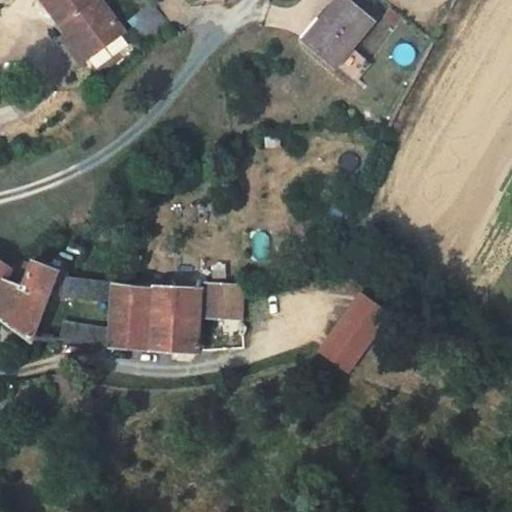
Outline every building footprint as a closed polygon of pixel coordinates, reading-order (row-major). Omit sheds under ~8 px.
[(45,0),(68,32),(86,57),(123,30),(101,0),(45,0)] [(189,1),(187,0),(169,0),(179,10),(189,1)] [(374,21),(348,0),(337,0),(320,21),(322,23),(306,42),(336,67),(351,48),(374,21)] [(168,24),(150,3),(130,20),(148,42),(168,24)] [(81,61),(86,57),(68,32),(63,36),(81,61)] [(358,54),(351,48),(336,67),(343,72),(358,54)] [(30,264),(25,261),(12,268),(7,279),(4,278),(0,289),(0,318),(31,342),(56,277),(59,269),(33,259),(30,264)] [(7,279),(12,268),(0,260),(0,289),(4,278),(7,279)] [(68,273),(59,269),(56,277),(67,277),(68,273)] [(79,279),(67,277),(59,294),(77,296),(79,279)] [(113,299),(114,282),(79,279),(77,296),(113,299)] [(139,285),(114,282),(113,299),(111,330),(110,347),(198,352),(201,317),(242,318),(244,284),(202,283),(201,288),(166,287),(151,287),(139,285)] [(392,313),(363,292),(320,352),(350,372),(392,313)] [(110,347),(111,330),(65,322),(62,341),(110,347)]
